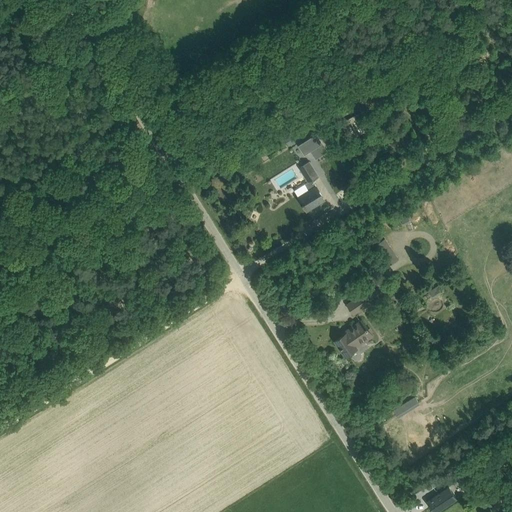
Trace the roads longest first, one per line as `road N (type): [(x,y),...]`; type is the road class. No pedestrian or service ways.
road 1 (unclassified): [(241,275),(67,0)]
road 2 (unclassified): [(241,275),(511,104)]
road 3 (track): [(0,427),(241,275)]
road 4 (unclassified): [(396,511),(241,275)]
